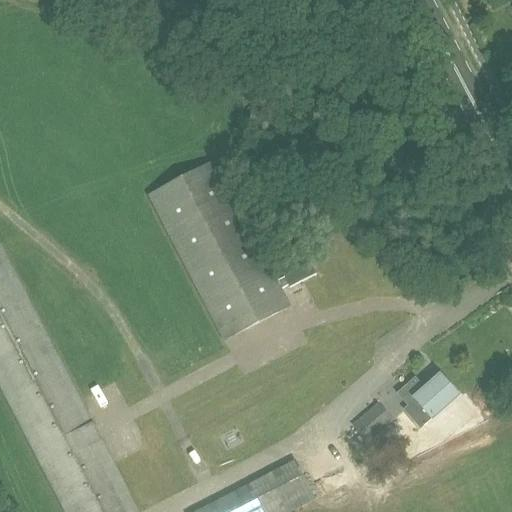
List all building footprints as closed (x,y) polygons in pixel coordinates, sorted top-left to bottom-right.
[(249,124),(264,132),(270,121),(255,112),(249,124)] [(290,308),(215,163),(150,197),(225,342),(290,308)] [(136,511),(0,247),(0,383),(66,511),(136,511)] [(398,394),(410,409),(405,414),(420,431),(431,421),(457,399),(439,378),(425,390),(415,378),(398,394)] [(393,420),(377,403),(353,426),(367,443),(393,420)] [(290,511),(316,498),(298,464),(201,511),(290,511)]
